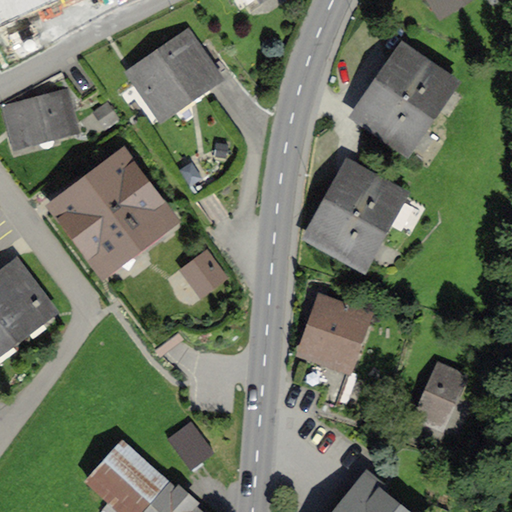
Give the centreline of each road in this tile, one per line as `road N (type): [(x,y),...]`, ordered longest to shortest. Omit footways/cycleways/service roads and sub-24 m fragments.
road 1 (primary): [(333,0),(283,164),(252,511)]
road 2 (residential): [(164,0),(0,80)]
